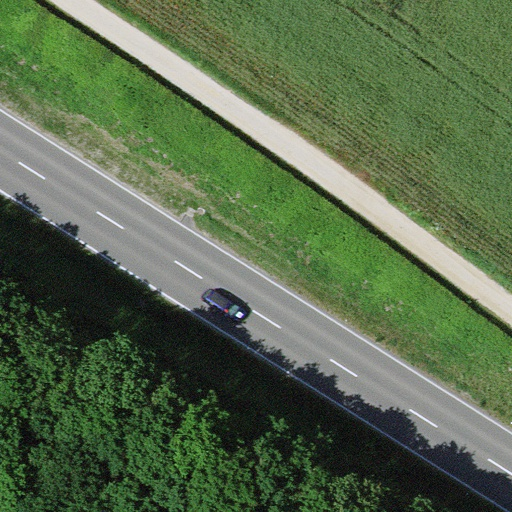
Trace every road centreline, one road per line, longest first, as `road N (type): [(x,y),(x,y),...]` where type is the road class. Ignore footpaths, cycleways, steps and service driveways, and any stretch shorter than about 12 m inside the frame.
road 1 (secondary): [(0,145),(511,471)]
road 2 (track): [(511,314),(52,0)]
